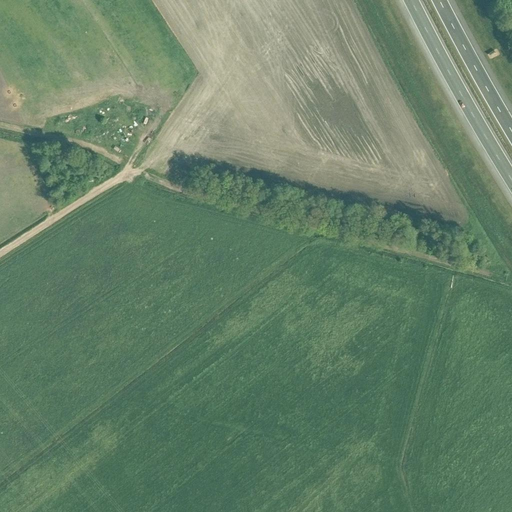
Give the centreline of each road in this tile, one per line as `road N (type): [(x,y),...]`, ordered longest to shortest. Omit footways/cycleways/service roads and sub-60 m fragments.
road 1 (motorway): [(410,0),(511,180)]
road 2 (track): [(0,255),(131,167)]
road 3 (motorway): [(511,132),(439,0)]
